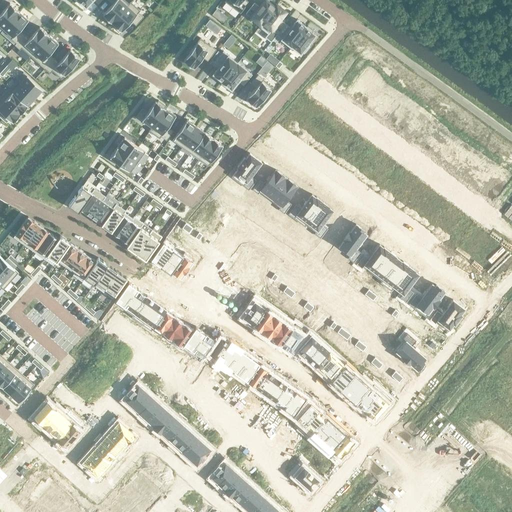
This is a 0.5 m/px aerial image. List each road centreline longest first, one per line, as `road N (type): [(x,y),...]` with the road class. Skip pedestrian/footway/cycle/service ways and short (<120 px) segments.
road 1 (residential): [(398,464),(267,352),(22,201)]
road 2 (residential): [(251,132),(511,316)]
road 3 (residential): [(231,511),(149,440),(96,494),(14,421)]
road 4 (residential): [(511,138),(348,21)]
road 5 (residential): [(110,54),(251,132)]
road 6 (residential): [(0,159),(110,54)]
road 7 (residential): [(251,132),(348,21)]
